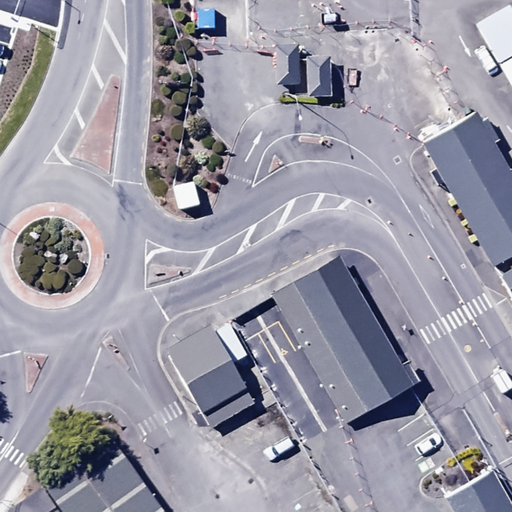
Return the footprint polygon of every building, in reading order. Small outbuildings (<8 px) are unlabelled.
[(511,24),(507,15),(476,32),(497,69),(511,60),(511,24)] [(296,52),(273,53),(274,92),(297,91),(296,52)] [(511,60),(497,69),(511,94),(511,60)] [(304,64),(304,65),(306,104),(329,103),(327,63),(304,64)] [(511,257),(511,172),(477,113),(413,150),(485,273),(511,257)] [(190,181),(167,186),(171,209),(194,205),(190,181)] [(338,254),(268,293),(343,423),(412,383),(338,254)] [(511,278),(502,284),(511,301),(511,278)] [(203,338),(169,358),(194,401),(216,438),(250,419),(203,338)] [(499,369),(485,377),(494,394),(509,386),(499,369)] [(162,511),(112,441),(45,488),(61,511),(162,511)] [(511,511),(511,504),(491,468),(442,496),(451,511),(511,511)] [(61,511),(45,488),(42,485),(4,511),(61,511)]
